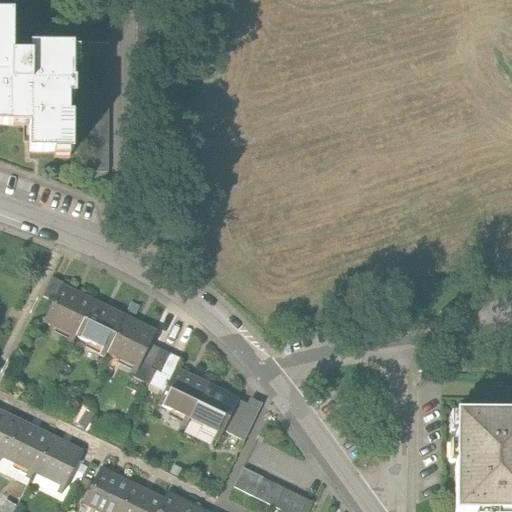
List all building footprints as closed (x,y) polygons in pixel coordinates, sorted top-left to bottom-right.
[(159,6),(137,6),(134,185),(156,186),(159,6)] [(108,10),(87,10),(87,44),(108,44),(108,10)] [(12,15),(0,14),(0,127),(28,128),(28,154),(71,154),(72,49),(29,49),(29,57),(12,56),(12,15)] [(108,51),(86,51),(85,173),(107,173),(108,51)] [(42,299),(54,305),(60,291),(63,285),(51,280),(42,299)] [(91,305),(60,291),(54,305),(44,324),(74,339),(91,305)] [(122,320),(91,305),(74,339),(105,354),(122,320)] [(155,336),(122,320),(105,354),(138,370),(149,347),(155,336)] [(180,361),(149,347),(138,370),(133,380),(163,396),(174,372),(180,361)] [(206,387),(174,372),(163,396),(158,406),(189,421),(206,387)] [(237,402),(206,387),(189,421),(220,437),(222,433),(237,402)] [(247,407),(237,402),(222,433),(242,443),(261,406),(250,400),(247,407)] [(511,511),(511,415),(456,414),(454,511),(511,511)] [(20,425),(0,415),(0,457),(3,459),(20,425)] [(51,440),(20,425),(3,459),(34,475),(51,440)] [(82,455),(51,440),(34,475),(65,490),(82,455)] [(308,511),(312,504),(243,470),(233,490),(278,511),(308,511)] [(119,511),(132,488),(101,472),(83,507),(93,511),(119,511)] [(158,511),(163,503),(132,488),(119,511),(158,511)] [(197,511),(166,496),(163,503),(158,511),(197,511)]
